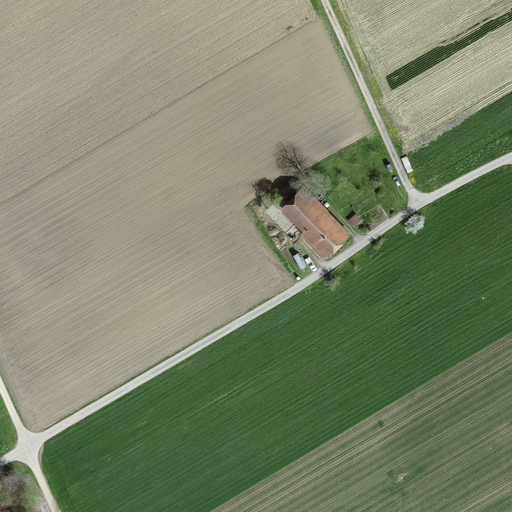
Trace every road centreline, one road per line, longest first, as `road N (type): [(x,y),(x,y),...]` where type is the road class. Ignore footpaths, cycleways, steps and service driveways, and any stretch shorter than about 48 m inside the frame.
road 1 (track): [(325,0),(419,204)]
road 2 (track): [(54,511),(0,386)]
